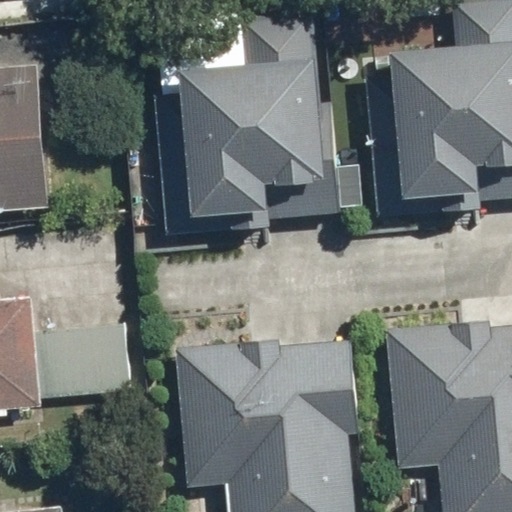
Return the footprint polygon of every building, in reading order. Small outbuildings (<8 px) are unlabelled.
[(161,86),(174,217),(341,200),(320,0),(253,7),(257,45),(181,52),(184,83),(161,86)] [(372,69),(385,201),(511,187),(511,0),(465,0),(468,28),(392,35),(396,67),(372,69)] [(0,209),(49,205),(37,60),(0,62),(0,209)] [(0,405),(44,401),(44,395),(129,386),(122,318),(35,327),(31,293),(0,295),(0,405)] [(511,511),(511,308),(392,316),(400,452),(443,449),(447,511),(511,511)] [(239,467),(242,511),(356,511),(350,426),(367,425),(360,329),(184,343),(194,471),(239,467)] [(65,511),(64,499),(0,506),(0,511),(65,511)]
